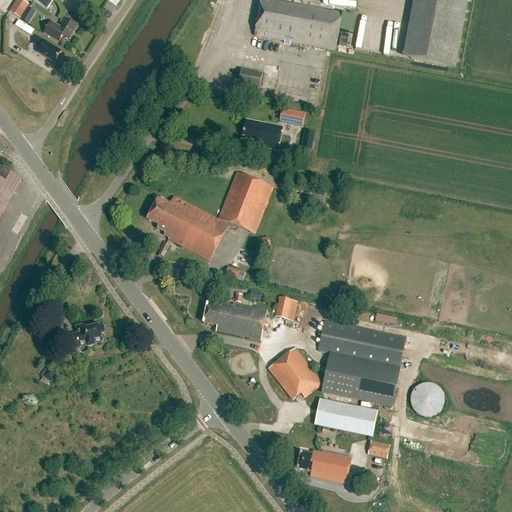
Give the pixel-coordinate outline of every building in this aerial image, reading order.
[(20,20),(29,6),(19,0),(17,0),(9,13),(20,20)] [(31,0),(47,10),(53,0),(31,0)] [(454,67),(466,0),(420,0),(409,59),(454,67)] [(335,53),(342,16),(262,1),(255,38),(335,53)] [(35,13),(29,9),(22,20),(28,24),(35,13)] [(61,27),(60,29),(52,24),(44,36),(59,45),(62,39),(68,42),(76,28),(63,20),(59,26),(61,27)] [(382,34),(381,34),(380,42),(387,43),(390,23),(384,22),(382,34)] [(349,36),(340,34),(338,47),(346,49),(349,36)] [(53,63),(60,53),(35,38),(32,45),(39,49),(36,54),(53,63)] [(237,86),(259,90),(261,75),(240,71),(237,86)] [(279,125),(303,129),(305,115),(282,110),(279,125)] [(278,152),(283,127),(246,120),(243,139),(246,139),(245,146),(278,152)] [(315,134),(305,132),(302,148),(312,150),(315,134)] [(0,217),(21,180),(8,172),(9,170),(0,165),(0,166),(0,217)] [(258,226),(272,188),(237,174),(219,221),(256,236),(260,227),(258,226)] [(290,185),(287,201),(323,208),(326,192),(290,185)] [(209,264),(229,228),(175,198),(170,208),(158,202),(147,221),(159,227),(157,230),(166,235),(164,237),(170,240),(169,242),(209,264)] [(163,259),(170,246),(164,243),(157,255),(163,259)] [(237,280),(239,272),(228,268),(226,277),(237,280)] [(260,302),(261,294),(251,292),(250,300),(260,302)] [(280,300),(275,319),(294,324),(298,304),(280,300)] [(261,342),(268,313),(234,305),(233,308),(222,305),(222,308),(207,305),(203,324),(217,327),(216,332),(261,342)] [(100,333),(105,332),(103,326),(99,327),(99,324),(79,329),(80,332),(68,335),(71,349),(80,347),(80,346),(87,344),(87,347),(94,345),(94,343),(101,341),(100,333)] [(324,324),(318,354),(400,371),(406,341),(324,324)] [(304,400),(323,386),(295,349),(268,370),(292,401),(300,395),(304,400)] [(323,393),(392,407),(399,371),(330,357),(323,393)] [(48,367),(42,378),(52,384),(58,373),(48,367)] [(437,389),(435,387),(432,386),(429,386),(427,386),(424,386),(421,387),(418,388),(416,390),(414,392),(412,395),(411,397),(411,400),(410,403),(411,406),(411,409),(413,411),(414,414),(416,416),(419,418),(421,419),(424,420),(427,420),(430,420),(433,419),(435,418),(438,416),(440,415),(442,412),(443,410),(444,407),(445,404),(445,401),(444,398),(443,396),(442,393),(440,391),(437,389)] [(372,438),(377,412),(320,401),(314,427),(372,438)] [(370,445),(368,456),(387,460),(390,447),(371,442),(370,445)] [(313,456),(300,454),(297,470),(311,473),(310,478),(346,486),(352,460),(322,454),(322,455),(313,453),(313,456)]
